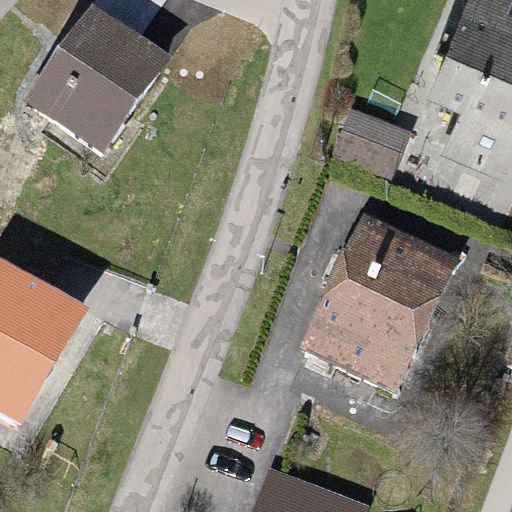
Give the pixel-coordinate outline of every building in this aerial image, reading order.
[(511,0),(462,0),(442,58),(511,83),(511,0)] [(80,29),(19,117),(96,170),(157,82),(80,29)] [(511,204),(511,189),(351,126),(334,167),(501,233),(511,204)] [(447,275),(355,237),(304,363),(395,400),(447,275)] [(0,258),(0,411),(17,422),(85,310),(0,258)]
